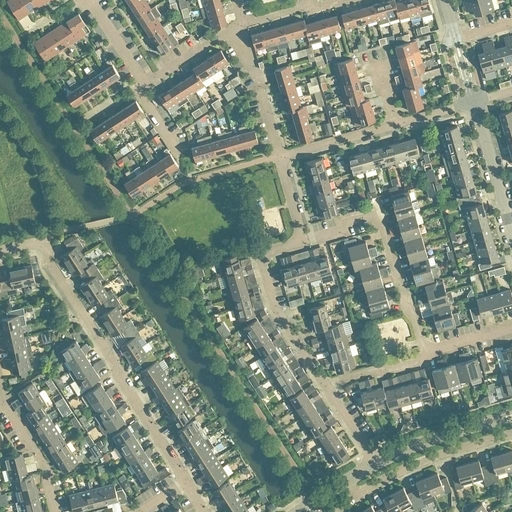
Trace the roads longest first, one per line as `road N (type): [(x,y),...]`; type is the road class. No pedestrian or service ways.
road 1 (residential): [(186,482),(42,245)]
road 2 (residential): [(428,350),(376,216),(302,241)]
road 3 (residential): [(327,388),(278,314),(261,260),(302,241)]
road 4 (residential): [(355,493),(408,464),(511,432)]
road 5 (tertiary): [(375,463),(511,414)]
road 6 (residential): [(511,234),(473,101)]
road 7 (residential): [(57,511),(50,478),(6,404)]
